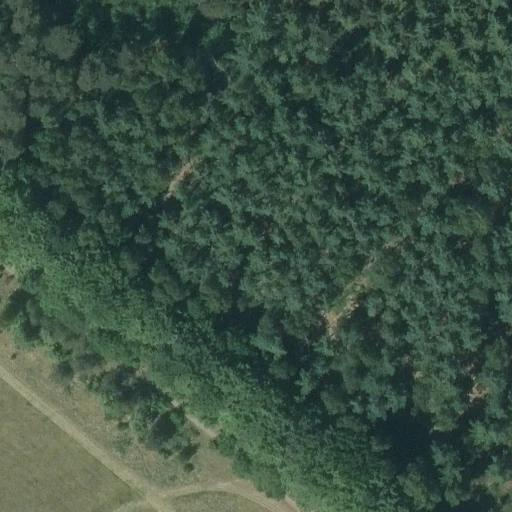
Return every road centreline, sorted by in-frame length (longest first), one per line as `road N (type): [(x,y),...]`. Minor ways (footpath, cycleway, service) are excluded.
road 1 (track): [(0,187),(388,511)]
road 2 (unknown): [(300,511),(0,262)]
road 3 (track): [(0,365),(170,511)]
